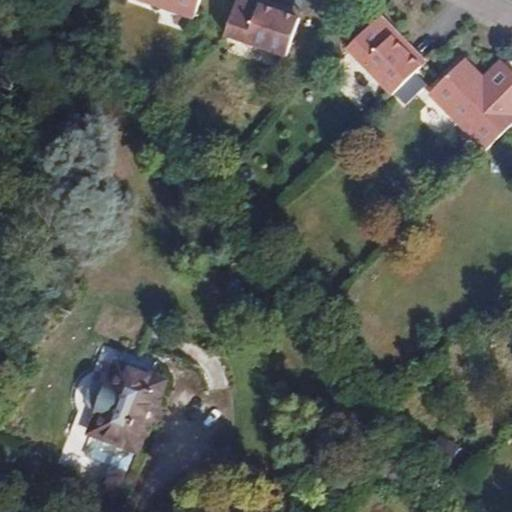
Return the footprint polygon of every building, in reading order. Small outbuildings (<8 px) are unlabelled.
[(138,0),(194,19),(201,0),(138,0)] [(238,0),(226,35),(288,56),(300,19),(261,6),(263,0),(238,0)] [(265,0),(263,0),(261,6),(300,19),(302,13),(265,0)] [(381,17),(348,49),(394,95),(422,68),(393,38),(397,34),(381,17)] [(397,34),(393,38),(422,68),(426,64),(397,34)] [(431,93),(487,151),(511,125),(511,82),(499,96),(483,81),(463,61),(431,93)] [(511,72),(501,63),(483,81),(499,96),(511,82),(511,72)] [(74,411),(68,426),(89,434),(89,435),(92,437),(85,457),(109,466),(105,476),(124,483),(135,453),(138,454),(145,436),(147,437),(161,401),(159,400),(166,381),(153,375),(158,363),(125,350),(120,363),(118,362),(115,367),(95,359),(91,368),(82,374),(75,382),(72,389),(71,395),(71,404),(74,411)] [(59,463),(78,470),(84,454),(66,446),(59,463)]
